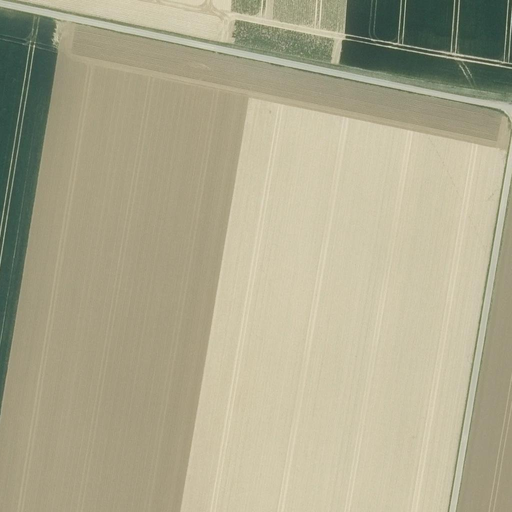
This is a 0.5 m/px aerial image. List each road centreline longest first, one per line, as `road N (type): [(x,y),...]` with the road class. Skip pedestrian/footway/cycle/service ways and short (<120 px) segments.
road 1 (track): [(511,110),(0,10)]
road 2 (track): [(511,149),(451,511)]
